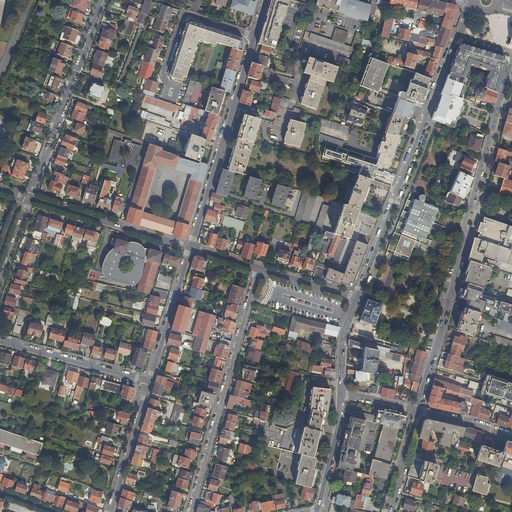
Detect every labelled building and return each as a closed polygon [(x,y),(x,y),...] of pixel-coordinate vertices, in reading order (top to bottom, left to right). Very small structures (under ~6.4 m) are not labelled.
[(85,5),(87,0),(74,0),(72,7),(85,12),(87,5),(85,5)] [(232,0),(230,9),(252,17),(257,0),(232,0)] [(270,0),(268,8),(279,11),(285,13),(288,0),(270,0)] [(336,11),(340,0),(316,0),(317,0),(315,4),(319,5),(336,12),(336,11)] [(367,18),(368,14),(370,6),(364,4),(356,1),(355,0),(355,3),(346,0),(340,0),(336,11),(344,14),(356,18),(366,21),(367,18)] [(389,3),(389,0),(371,0),(370,6),(368,14),(373,16),(376,4),(380,5),(381,1),(389,3)] [(416,11),(418,0),(389,0),(389,3),(388,6),(387,12),(393,14),(395,6),(408,8),(416,11)] [(443,12),(446,3),(430,0),(423,0),(421,10),(422,12),(425,13),(429,14),(430,14),(438,16),(442,17),(442,15),(443,12)] [(145,1),(141,9),(138,19),(136,23),(135,25),(142,28),(143,25),(147,15),(152,3),(145,1)] [(158,19),(168,22),(170,17),(169,16),(170,14),(171,14),(173,8),(162,5),(161,9),(158,19)] [(123,14),(121,18),(133,22),(134,18),(135,15),(136,16),(138,10),(129,6),(127,12),(126,16),(123,14)] [(279,11),(268,8),(266,16),(267,16),(267,17),(268,19),(267,22),(265,22),(265,23),(264,23),(263,27),(279,32),(281,28),(280,27),(282,21),(283,21),(285,13),(279,11)] [(80,23),(83,15),(73,11),(73,12),(71,12),(70,14),(72,15),(70,20),(80,23)] [(394,14),(393,14),(387,12),(380,37),(388,38),(388,35),(394,14)] [(158,19),(157,19),(154,29),(164,33),(168,22),(158,19)] [(430,23),(420,21),(418,26),(418,27),(424,29),(424,28),(428,29),(430,23)] [(125,34),(130,36),(132,31),(135,25),(134,25),(134,23),(130,22),(127,30),(125,34)] [(183,65),(198,24),(191,22),(186,24),(185,28),(183,35),(180,44),(170,74),(173,80),(178,82),(183,65)] [(202,42),(207,27),(198,24),(183,65),(178,82),(181,83),(183,77),(186,78),(193,54),(197,42),(198,42),(199,40),(202,42)] [(73,43),(78,31),(65,26),(61,38),(73,43)] [(105,27),(101,37),(111,41),(115,31),(111,29),(105,27)] [(232,48),(242,51),(244,44),(244,43),(241,38),(207,27),(202,42),(216,46),(217,43),(229,47),(232,48)] [(274,49),(279,32),(263,27),(257,43),(271,47),(274,49)] [(409,42),(413,42),(424,44),(436,47),(443,48),(450,29),(441,27),(440,31),(438,35),(436,34),(436,35),(434,34),(433,36),(424,32),(420,34),(420,37),(416,36),(416,35),(411,34),(409,42)] [(335,28),(331,40),(344,44),(348,33),(335,28)] [(398,36),(397,39),(407,41),(409,31),(399,29),(398,36)] [(356,48),(357,49),(359,44),(363,34),(356,32),(351,47),(356,48)] [(354,55),(356,48),(351,47),(344,44),(331,40),(311,33),(309,39),(326,45),(354,55)] [(155,38),(152,49),(159,51),(161,51),(164,41),(163,41),(165,37),(157,35),(156,38),(155,38)] [(111,41),(101,37),(98,45),(108,49),(111,41)] [(68,58),(72,47),(61,43),(57,54),(68,58)] [(271,47),(257,43),(256,47),(261,48),(259,55),(268,57),(271,47)] [(482,69),(489,53),(460,44),(453,63),(451,70),(466,76),(470,65),(482,69)] [(438,61),(443,48),(436,47),(433,54),(412,49),(410,54),(413,55),(418,56),(421,56),(430,58),(423,76),(431,79),(438,61)] [(149,48),(144,62),(154,65),(155,60),(157,60),(159,51),(152,49),(149,48)] [(225,91),(230,92),(233,79),(237,67),(242,51),(232,48),(219,89),(225,91)] [(98,50),(97,50),(93,63),(103,67),(107,54),(98,50)] [(412,69),(418,56),(413,55),(410,54),(407,53),(406,57),(405,60),(405,62),(391,57),(390,58),(389,58),(386,64),(387,64),(395,67),(397,63),(412,69)] [(487,89),(498,93),(506,63),(503,58),(501,57),(489,53),(482,69),(489,71),(486,82),(487,83),(486,88),(487,89)] [(268,57),(259,55),(256,64),(261,66),(266,67),(269,58),(268,57)] [(350,68),(352,62),(340,57),(337,64),(350,68)] [(64,66),(65,62),(53,58),(49,70),(59,74),(62,66),(64,66)] [(309,58),(304,71),(333,80),(337,68),(309,58)] [(367,65),(360,86),(375,91),(377,87),(380,87),(380,85),(381,86),(383,81),(381,81),(387,64),(386,64),(374,60),(371,60),(369,66),(367,65)] [(147,80),(150,81),(155,65),(154,65),(144,62),(139,77),(147,80)] [(256,64),(252,63),(247,77),(256,80),(257,78),(260,78),(263,68),(260,68),(261,66),(256,64)] [(94,65),(90,76),(101,80),(105,69),(94,65)] [(333,80),(304,71),(303,73),(310,76),(300,104),(316,110),(321,95),(326,81),(332,83),(333,80)] [(467,79),(465,78),(450,72),(433,119),(438,121),(438,122),(454,128),(455,125),(456,121),(458,113),(461,114),(464,106),(460,105),(462,99),(460,99),(467,79)] [(414,106),(421,108),(421,107),(414,105),(415,102),(423,104),(427,92),(427,91),(430,83),(431,79),(423,76),(415,73),(412,80),(411,80),(406,94),(401,92),(393,113),(408,118),(409,119),(414,106)] [(56,91),(60,79),(51,75),(51,76),(48,83),(46,87),(56,91)] [(143,94),(144,95),(154,98),(158,83),(150,81),(147,80),(143,94)] [(182,104),(188,106),(196,82),(190,80),(188,85),(182,104)] [(252,80),(249,90),(263,94),(263,92),(259,91),(261,83),(252,80)] [(100,99),(105,87),(92,83),(92,85),(90,84),(87,92),(89,93),(88,95),(100,99)] [(218,115),(225,91),(219,89),(216,88),(212,87),(205,111),(218,115)] [(495,104),(498,93),(487,89),(485,91),(484,90),(483,89),(481,88),(480,88),(478,89),(477,89),(476,91),(475,95),(474,98),(467,96),(465,99),(480,104),(481,99),(495,104)] [(51,105),(55,94),(46,91),(42,102),(51,105)] [(252,93),(243,91),(240,103),(250,106),(252,99),(250,99),(252,93)] [(206,139),(210,141),(218,116),(218,115),(205,111),(188,106),(182,104),(181,107),(171,104),(161,100),(159,100),(154,98),(144,95),(142,101),(150,104),(156,106),(175,112),(173,118),(177,119),(178,118),(182,119),(180,123),(192,127),(194,123),(192,122),(192,121),(191,120),(194,112),(207,117),(205,122),(202,121),(200,128),(202,129),(201,133),(202,133),(201,137),(205,139),(206,139)] [(270,112),(277,114),(279,108),(282,99),(275,97),(270,112)] [(289,100),(283,97),(282,99),(279,108),(286,109),(289,100)] [(88,105),(78,101),(74,110),(85,114),(88,105)] [(353,102),(349,114),(346,121),(360,126),(367,107),(353,102)] [(149,113),(138,109),(136,115),(141,117),(170,127),(171,123),(168,122),(169,119),(162,117),(149,113)] [(270,112),(260,109),(260,111),(265,113),(264,115),(272,117),(272,119),(266,118),(266,117),(263,116),(262,120),(274,123),(277,114),(270,112)] [(85,114),(74,110),(72,118),(82,122),(85,114)] [(36,121),(44,124),(47,115),(39,112),(36,121)] [(384,133),(385,133),(393,113),(392,113),(389,119),(384,133)] [(400,136),(401,136),(404,131),(405,130),(406,126),(406,125),(408,118),(393,113),(385,133),(385,134),(391,135),(395,134),(400,136)] [(260,119),(245,115),(244,118),(241,127),(244,127),(243,131),(240,130),(238,138),(253,143),(259,123),(260,119)] [(321,119),(320,125),(348,133),(350,127),(338,124),(329,121),(321,119)] [(290,120),(287,133),(289,133),(288,135),(286,135),(283,144),(299,148),(305,124),(290,120)] [(40,134),(44,124),(36,121),(32,131),(40,134)] [(134,138),(141,140),(146,124),(140,122),(134,138)] [(511,124),(506,122),(502,135),(511,138),(511,124)] [(84,130),(85,126),(77,123),(74,132),(77,133),(76,134),(81,136),(82,135),(83,135),(84,134),(85,134),(85,133),(85,132),(85,131),(84,130)] [(204,149),(203,149),(202,149),(205,139),(201,137),(191,134),(190,138),(190,139),(186,152),(186,151),(184,156),(198,160),(200,154),(202,154),(204,149)] [(337,148),(341,149),(343,142),(331,138),(319,134),(318,141),(326,144),(337,148)] [(383,171),(387,172),(389,167),(390,167),(391,164),(391,162),(392,159),(393,159),(394,156),(393,154),(397,145),(398,144),(399,141),(399,139),(400,136),(395,134),(391,135),(385,134),(384,136),(383,136),(380,144),(378,145),(377,148),(378,150),(377,153),(380,154),(378,160),(375,159),(377,160),(376,163),(385,166),(383,171)] [(76,138),(66,135),(65,139),(64,139),(62,144),(68,146),(67,148),(73,150),(76,141),(75,141),(76,138)] [(482,139),(471,135),(467,148),(479,152),(482,139)] [(32,153),(37,141),(26,137),(21,149),(32,153)] [(118,162),(116,167),(124,169),(128,170),(130,162),(133,163),(136,164),(141,145),(132,142),(132,141),(125,139),(124,141),(115,138),(108,159),(118,162)] [(253,143),(238,138),(232,158),(228,170),(234,172),(246,175),(246,174),(244,173),(249,158),(253,143)] [(170,140),(167,149),(173,151),(176,142),(170,140)] [(139,224),(151,228),(173,235),(185,239),(190,226),(189,226),(199,192),(200,192),(204,179),(208,164),(200,161),(199,163),(178,157),(178,156),(160,150),(161,147),(156,146),(150,143),(143,166),(134,195),(130,208),(130,207),(126,221),(138,225),(139,224)] [(70,150),(61,147),(58,155),(67,159),(70,150)] [(388,173),(387,172),(383,171),(374,168),(376,163),(377,160),(375,159),(362,155),(361,160),(344,155),(346,150),(341,149),(337,148),(336,152),(324,148),(322,156),(355,167),(356,166),(361,167),(361,169),(387,177),(388,173)] [(496,155),(505,158),(505,155),(507,156),(507,155),(509,155),(509,152),(498,149),(496,155)] [(67,159),(58,155),(55,163),(57,164),(64,167),(67,159)] [(495,162),(499,163),(510,167),(511,164),(505,162),(506,160),(504,160),(505,158),(496,155),(495,162)] [(462,164),(471,169),(474,162),(463,157),(461,160),(463,161),(462,164)] [(14,168),(26,172),(28,164),(17,160),(17,161),(14,159),(11,166),(14,168)] [(499,163),(495,175),(504,178),(506,179),(508,175),(510,173),(509,172),(510,167),(499,163)] [(64,167),(57,164),(54,174),(57,175),(55,181),(58,182),(60,183),(63,184),(68,186),(69,185),(69,183),(66,182),(66,181),(67,182),(69,178),(64,176),(66,168),(64,167)] [(116,167),(109,164),(108,168),(120,172),(123,173),(124,169),(116,167)] [(468,175),(471,169),(462,164),(459,171),(468,175)] [(23,180),(26,172),(14,168),(12,176),(23,180)] [(228,170),(223,168),(217,191),(216,193),(223,195),(227,196),(227,195),(228,192),(229,192),(231,186),(230,186),(234,172),(228,170)] [(463,199),(472,178),(459,172),(449,193),(450,193),(462,199),(463,199)] [(353,207),(359,209),(370,179),(369,179),(360,176),(357,175),(346,205),(353,207)] [(261,180),(250,176),(244,196),(255,200),(261,180)] [(504,195),(511,197),(511,181),(506,179),(504,178),(499,194),(504,195)] [(55,181),(52,180),(48,189),(54,191),(55,189),(60,191),(60,193),(66,195),(68,186),(63,184),(62,186),(58,184),(58,183),(58,182),(55,181)] [(104,181),(99,198),(99,199),(98,204),(109,207),(111,200),(104,198),(106,192),(107,192),(110,183),(104,181)] [(283,208),(289,187),(277,184),(271,204),(283,208)] [(68,186),(66,195),(77,198),(80,187),(78,186),(77,187),(69,185),(68,186)] [(86,188),(82,200),(93,203),(98,187),(90,185),(89,189),(86,188)] [(216,193),(213,192),(210,200),(220,203),(223,195),(216,193)] [(303,192),(295,220),(300,222),(301,222),(309,194),(303,192)] [(446,203),(458,208),(462,199),(450,193),(446,203)] [(309,194),(301,222),(307,224),(317,196),(309,194)] [(116,196),(112,209),(123,212),(126,204),(119,201),(120,197),(116,196)] [(397,233),(395,239),(399,240),(397,245),(390,243),(388,249),(395,251),(393,254),(408,260),(409,257),(412,258),(415,253),(411,251),(414,246),(417,247),(419,242),(416,241),(417,239),(419,239),(418,240),(421,241),(421,240),(424,242),(424,241),(426,242),(427,239),(426,238),(428,233),(430,233),(432,229),(439,232),(442,226),(434,223),(436,217),(434,217),(436,211),(438,212),(439,209),(437,209),(437,208),(434,207),(435,205),(430,203),(429,205),(424,203),(425,200),(425,198),(424,197),(423,196),(421,197),(420,197),(420,199),(420,200),(420,201),(415,199),(415,200),(413,199),(412,201),(407,199),(405,205),(412,208),(410,213),(403,211),(401,216),(407,219),(405,224),(399,221),(396,227),(401,229),(400,231),(402,232),(401,235),(397,233)] [(246,204),(243,202),(242,206),(239,205),(236,215),(246,218),(249,208),(246,207),(246,204)] [(226,207),(216,203),(214,210),(221,213),(222,208),(225,209),(226,207)] [(320,214),(315,227),(322,229),(324,222),(329,206),(323,204),(320,214)] [(349,238),(359,209),(353,207),(346,205),(344,204),(337,224),(334,234),(340,236),(342,237),(342,236),(349,238)] [(218,213),(208,209),(205,219),(216,223),(218,213)] [(39,215),(34,230),(43,233),(44,230),(48,218),(39,215)] [(242,231),(245,221),(234,218),(226,216),(225,215),(224,219),(222,224),(242,231)] [(511,226),(484,217),(483,220),(484,221),(483,224),(481,232),(511,242),(511,226)] [(63,223),(50,219),(48,226),(51,227),(51,229),(53,229),(53,228),(60,230),(63,223)] [(73,236),(75,227),(67,224),(64,233),(73,236)] [(83,239),(86,230),(75,227),(73,236),(72,240),(80,242),(81,238),(83,239)] [(34,230),(32,239),(39,241),(41,242),(43,233),(34,230)] [(97,246),(100,234),(86,230),(83,239),(81,246),(80,250),(82,251),(85,239),(88,240),(87,245),(96,248),(97,246)] [(330,232),(325,230),(323,235),(329,237),(329,236),(333,237),(331,243),(337,245),(339,238),(340,237),(340,236),(334,234),(330,233),(330,232)] [(511,242),(481,232),(480,233),(480,235),(478,235),(477,238),(510,250),(511,243),(511,242)] [(207,245),(215,247),(218,237),(219,236),(211,233),(207,245)] [(215,247),(215,248),(225,251),(228,240),(218,237),(215,247)] [(345,240),(339,238),(337,245),(333,256),(339,258),(345,240)] [(477,238),(476,238),(469,260),(469,261),(471,261),(480,264),(483,256),(511,265),(511,249),(510,249),(511,244),(511,243),(510,250),(477,238)] [(30,239),(26,251),(31,253),(32,251),(33,251),(32,254),(37,255),(39,249),(34,247),(35,244),(34,244),(35,241),(30,239)] [(104,272),(118,278),(125,255),(146,262),(138,291),(149,294),(161,253),(117,239),(104,272)] [(244,249),(241,256),(250,259),(255,245),(239,240),(237,247),(244,249)] [(337,245),(331,243),(325,241),(321,252),(329,255),(333,256),(337,245)] [(254,253),(265,256),(268,245),(257,242),(254,253)] [(286,263),(287,263),(291,249),(293,244),(285,242),(284,246),(285,247),(284,251),(280,250),(279,252),(278,251),(277,255),(278,255),(277,259),(282,261),(282,262),(283,263),(285,264),(286,263)] [(356,242),(348,262),(356,264),(360,266),(368,245),(364,243),(363,244),(356,242)] [(290,264),(299,266),(302,259),(296,257),(297,255),(299,251),(296,250),(297,245),(293,244),(291,249),(294,250),(290,264)] [(31,253),(26,251),(21,264),(26,266),(27,263),(28,263),(30,258),(33,259),(32,260),(35,261),(37,255),(32,254),(31,256),(30,256),(31,253)] [(168,264),(177,267),(180,258),(165,254),(162,263),(168,265),(168,264)] [(208,260),(207,259),(196,256),(193,258),(189,271),(200,274),(202,268),(206,269),(206,268),(209,269),(210,265),(212,265),(213,262),(208,261),(208,260)] [(303,267),(311,270),(314,261),(306,258),(303,267)] [(319,259),(313,276),(324,280),(325,279),(328,268),(329,267),(321,264),(322,261),(319,259)] [(469,272),(466,282),(467,282),(483,287),(486,279),(489,270),(490,267),(480,264),(471,261),(468,272),(469,272)] [(328,268),(325,279),(340,285),(341,283),(348,286),(350,282),(353,283),(360,266),(356,264),(348,262),(344,274),(328,268)] [(31,268),(20,265),(17,276),(16,276),(15,282),(25,284),(28,272),(31,273),(32,268),(31,268)] [(171,277),(159,273),(157,280),(171,284),(173,277),(171,277)] [(207,278),(195,274),(193,279),(194,279),(192,286),(195,287),(200,289),(203,281),(206,282),(207,278)] [(483,287),(467,282),(465,290),(460,288),(457,297),(466,300),(464,307),(479,312),(481,313),(483,306),(491,308),(488,315),(496,318),(498,319),(500,311),(510,315),(508,322),(511,323),(511,304),(481,295),(483,287)] [(11,283),(9,292),(19,295),(21,286),(11,283)] [(98,283),(96,291),(106,293),(108,285),(101,284),(98,283)] [(241,297),(244,288),(233,284),(227,301),(231,302),(234,303),(237,304),(240,296),(241,297)] [(203,290),(191,287),(188,297),(193,299),(200,301),(203,290)] [(160,297),(166,299),(168,291),(155,288),(152,295),(160,297)] [(148,303),(158,305),(160,297),(152,295),(151,295),(150,298),(145,297),(144,302),(148,303)] [(7,296),(4,305),(8,306),(14,307),(17,299),(7,296)] [(188,297),(185,296),(182,306),(191,308),(193,299),(188,297)] [(382,305),(367,300),(360,320),(374,325),(382,305)] [(226,310),(235,313),(237,306),(233,305),(234,303),(231,302),(230,306),(227,305),(227,306),(226,310)] [(156,315),(158,305),(148,303),(147,304),(148,305),(147,312),(156,315)] [(182,306),(179,305),(172,329),(183,332),(191,308),(182,306)] [(14,307),(8,306),(8,308),(5,307),(4,312),(6,313),(4,317),(12,320),(13,317),(14,318),(15,314),(18,315),(20,309),(14,307)] [(460,319),(475,324),(479,312),(464,307),(460,319)] [(18,315),(28,318),(30,312),(20,309),(18,315)] [(223,318),(228,320),(229,318),(233,319),(235,313),(226,310),(223,318)] [(192,335),(194,336),(198,337),(205,313),(199,311),(192,335)] [(153,328),(158,330),(159,327),(153,325),(156,316),(145,313),(142,324),(153,327),(153,328)] [(205,313),(198,337),(202,338),(208,340),(212,324),(214,316),(210,314),(205,313)] [(45,326),(51,328),(55,316),(49,315),(45,326)] [(293,315),(293,316),(288,334),(288,337),(296,339),(299,326),(336,336),(340,327),(293,315)] [(98,324),(110,327),(112,320),(100,316),(98,324)] [(218,329),(233,334),(236,322),(228,320),(223,318),(220,317),(219,317),(217,322),(219,322),(218,326),(219,326),(218,329)] [(497,326),(511,330),(511,323),(508,322),(498,319),(496,318),(494,324),(498,325),(497,326)] [(472,334),(475,324),(460,319),(456,331),(472,336),(473,335),(472,334)] [(28,334),(28,335),(39,338),(39,336),(40,337),(43,326),(31,323),(28,333),(28,334)] [(15,325),(13,332),(20,333),(22,327),(15,325)] [(252,327),(249,336),(252,337),(257,339),(260,329),(252,327)] [(286,330),(274,327),(272,332),(284,335),(286,330)] [(51,328),(49,337),(63,341),(66,332),(51,328)] [(146,338),(155,341),(158,332),(148,329),(146,338)] [(84,333),(81,342),(93,345),(96,336),(84,333)] [(182,337),(170,334),(168,342),(172,344),(179,346),(196,351),(199,352),(202,338),(198,337),(194,336),(193,339),(195,340),(194,344),(189,342),(187,346),(188,343),(184,342),(183,345),(182,345),(180,344),(182,337)] [(451,348),(449,354),(459,357),(461,351),(462,351),(466,338),(460,336),(459,338),(454,337),(451,347),(451,348)] [(511,349),(511,341),(494,336),(492,343),(511,349)] [(68,346),(71,347),(73,338),(69,337),(68,341),(65,340),(64,346),(68,347),(68,346)] [(252,337),(249,348),(259,351),(263,341),(257,339),(252,337)] [(73,338),(71,347),(74,348),(78,349),(79,344),(77,344),(77,342),(80,343),(81,340),(73,338)] [(143,347),(152,350),(155,341),(146,338),(143,347)] [(204,353),(208,340),(202,338),(199,352),(204,353)] [(491,346),(492,343),(479,338),(478,342),(491,346)] [(348,339),(348,347),(355,348),(359,349),(363,350),(364,346),(375,349),(376,346),(375,345),(375,346),(373,345),(374,344),(371,343),(366,342),(365,341),(365,344),(348,339)] [(303,350),(310,353),(313,347),(308,345),(308,344),(298,341),(296,347),(303,350)] [(120,342),(117,352),(122,353),(125,353),(129,355),(132,346),(132,345),(120,342)] [(216,356),(225,359),(229,346),(219,343),(218,347),(216,346),(215,348),(212,355),(216,356)] [(179,346),(172,344),(171,348),(167,361),(168,362),(175,364),(177,357),(180,357),(180,354),(178,353),(179,350),(178,350),(179,346)] [(93,346),(91,353),(100,355),(101,349),(103,350),(103,348),(93,346)] [(377,356),(404,362),(405,356),(389,352),(375,349),(364,346),(361,371),(370,373),(375,373),(376,363),(377,363),(378,360),(377,360),(377,356)] [(145,358),(147,350),(136,347),(133,360),(135,360),(134,363),(137,364),(137,366),(142,367),(145,358)] [(259,351),(249,348),(246,359),(258,362),(261,352),(259,351)] [(116,351),(107,349),(105,357),(114,359),(116,351)] [(424,359),(426,352),(417,350),(415,356),(424,359)] [(12,355),(2,352),(0,357),(0,362),(9,365),(12,355)] [(448,354),(445,361),(454,363),(455,359),(462,362),(463,358),(459,357),(449,354),(448,354)] [(25,359),(15,356),(13,365),(15,366),(15,369),(19,370),(19,367),(22,368),(25,359)] [(222,363),(224,364),(225,359),(216,356),(215,360),(214,360),(212,369),(218,370),(219,366),(220,366),(221,366),(222,363)] [(423,365),(424,359),(415,356),(414,359),(413,358),(412,359),(411,361),(423,365)] [(320,366),(330,368),(331,360),(322,358),(320,366)] [(35,361),(26,359),(23,368),(32,371),(35,361)] [(440,359),(438,366),(459,373),(460,367),(458,366),(459,365),(454,363),(445,361),(440,359)] [(421,371),(423,365),(411,361),(410,363),(411,364),(413,365),(412,368),(421,371)] [(175,364),(168,362),(165,371),(171,373),(170,374),(175,375),(178,365),(175,364)] [(244,365),(243,371),(245,371),(243,377),(252,380),(255,368),(244,365)] [(324,376),(335,378),(335,369),(330,368),(320,366),(313,365),(313,366),(310,365),(309,371),(312,371),(312,370),(324,373),(324,376)] [(419,377),(421,371),(412,368),(406,366),(405,373),(411,374),(419,377)] [(58,373),(45,369),(42,382),(54,385),(58,373)] [(210,381),(219,383),(222,371),(218,370),(212,369),(211,369),(208,380),(210,381)] [(347,370),(347,373),(355,374),(355,379),(356,381),(370,381),(370,373),(361,371),(347,370)] [(79,373),(69,371),(66,379),(77,382),(79,373)] [(294,390),(299,373),(290,371),(284,393),(286,394),(293,395),(294,390)] [(164,373),(159,372),(155,384),(164,387),(181,392),(183,383),(179,382),(179,385),(174,383),(175,382),(173,381),(172,383),(166,381),(167,378),(163,377),(164,373)] [(415,392),(419,377),(411,374),(405,373),(403,387),(406,389),(415,392)] [(511,383),(507,381),(507,382),(498,379),(486,375),(484,381),(483,384),(481,391),(485,392),(485,394),(501,399),(502,397),(506,398),(505,400),(510,402),(511,401),(511,383)] [(90,379),(79,376),(74,397),(75,397),(79,398),(82,386),(87,387),(90,379)] [(101,379),(92,377),(89,390),(87,396),(92,398),(94,389),(96,384),(100,385),(101,379)] [(471,397),(473,398),(478,383),(470,381),(467,390),(447,384),(448,383),(434,379),(433,385),(444,388),(446,389),(448,390),(462,394),(471,397)] [(132,400),(135,389),(103,380),(101,389),(123,395),(122,398),(132,400)] [(251,384),(237,380),(235,388),(248,391),(249,392),(251,384)] [(207,390),(216,392),(219,383),(210,381),(207,390)] [(0,390),(15,395),(17,389),(0,384),(0,390)] [(164,387),(155,384),(153,390),(151,396),(160,398),(162,392),(163,392),(164,391),(162,390),(164,387)] [(380,395),(393,398),(394,390),(382,387),(376,385),(376,386),(374,393),(380,394),(380,395)] [(430,407),(458,413),(460,403),(452,401),(441,398),(440,397),(442,389),(443,390),(444,388),(433,385),(428,402),(427,403),(429,406),(430,407)] [(248,391),(235,388),(233,396),(246,399),(248,391)] [(305,391),(298,390),(297,405),(303,407),(305,391)] [(200,404),(211,407),(214,394),(205,392),(201,391),(198,403),(200,404)] [(318,410),(327,412),(328,406),(329,392),(312,391),(310,408),(318,410)] [(290,404),(293,395),(286,394),(284,402),(290,404)] [(464,401),(470,402),(471,397),(462,394),(461,397),(461,401),(464,402),(464,401)] [(233,396),(230,395),(226,408),(232,409),(234,401),(249,406),(251,400),(246,399),(233,396)] [(160,402),(151,399),(148,408),(164,412),(164,411),(158,409),(160,402)] [(477,417),(480,407),(482,401),(477,399),(475,404),(471,416),(477,417)] [(458,413),(466,415),(468,409),(467,408),(464,408),(464,405),(465,402),(464,402),(461,401),(460,403),(458,413)] [(176,403),(173,415),(179,417),(180,413),(182,409),(182,405),(176,403)] [(269,414),(271,406),(261,403),(260,405),(262,406),(261,412),(269,414)] [(322,432),(327,412),(318,410),(310,408),(305,407),(303,411),(310,413),(306,426),(304,426),(304,427),(322,432)] [(477,417),(487,421),(489,411),(480,407),(477,417)] [(164,412),(148,408),(144,420),(152,423),(153,423),(155,418),(156,419),(157,417),(155,417),(157,413),(160,414),(160,413),(163,414),(164,412)] [(194,416),(204,419),(206,410),(197,408),(194,416)] [(404,413),(381,408),(377,423),(383,425),(399,429),(400,429),(404,413)] [(256,410),(254,418),(259,419),(267,421),(267,420),(268,418),(269,414),(261,412),(256,410)] [(365,420),(372,422),(374,416),(352,410),(350,416),(351,417),(365,420)] [(125,424),(128,413),(119,411),(117,418),(122,419),(121,422),(125,424)] [(229,414),(227,420),(235,423),(236,418),(237,418),(238,417),(237,417),(237,416),(229,414)] [(496,424),(506,427),(507,425),(510,418),(499,414),(496,424)] [(179,417),(173,415),(169,428),(175,430),(177,425),(179,417)] [(201,427),(204,419),(194,416),(193,421),(193,422),(192,425),(201,427)] [(363,433),(365,420),(351,417),(347,431),(346,431),(345,435),(346,436),(343,447),(342,447),(341,451),(342,451),(340,457),(341,458),(338,468),(345,470),(352,471),(354,464),(355,464),(356,460),(355,459),(362,433),(363,433)] [(464,430),(465,427),(449,424),(426,418),(423,420),(418,438),(423,439),(427,440),(427,438),(430,429),(432,429),(432,430),(442,432),(441,438),(440,438),(439,444),(448,447),(451,436),(452,431),(455,432),(454,435),(461,437),(462,435),(464,430)] [(264,431),(267,421),(259,419),(256,429),(264,431)] [(152,423),(144,420),(141,431),(147,433),(147,432),(150,432),(151,432),(152,427),(151,427),(152,424),(152,423)] [(235,423),(227,420),(224,430),(232,432),(233,429),(234,429),(235,428),(234,427),(235,423)] [(261,444),(316,458),(322,432),(304,427),(302,433),(275,426),(276,423),(267,420),(267,421),(264,431),(262,440),(261,444)] [(105,433),(116,437),(120,425),(108,422),(105,433)] [(399,429),(383,425),(379,440),(373,460),(372,459),(368,475),(377,477),(386,479),(388,473),(389,469),(390,464),(389,464),(399,429)] [(466,430),(464,430),(462,435),(473,439),(476,430),(473,429),(467,427),(466,430)] [(0,428),(0,442),(11,446),(39,455),(43,443),(25,437),(0,428)] [(224,430),(222,429),(219,437),(220,438),(227,439),(230,440),(232,432),(224,430)] [(484,433),(476,430),(473,439),(472,439),(480,442),(484,433)] [(200,434),(191,432),(188,441),(197,444),(200,434)] [(150,437),(140,434),(137,443),(147,446),(150,437)] [(100,443),(105,445),(107,446),(110,438),(103,436),(102,437),(101,442),(100,443)] [(427,440),(423,439),(422,444),(423,444),(422,450),(429,452),(431,452),(434,442),(432,442),(427,440)] [(511,442),(506,440),(502,452),(511,455),(511,442)] [(147,446),(137,443),(133,456),(143,459),(147,446)] [(240,452),(246,454),(248,445),(240,443),(238,452),(240,452)] [(313,468),(316,458),(261,444),(258,457),(257,458),(260,459),(292,467),(314,473),(315,469),(313,468)] [(113,456),(115,448),(107,446),(105,445),(102,452),(113,456)] [(495,450),(481,445),(477,458),(485,461),(498,465),(502,453),(495,450)] [(235,451),(220,447),(219,452),(220,452),(218,458),(232,462),(235,451)] [(190,459),(194,460),(195,456),(196,451),(187,448),(184,457),(190,459)] [(431,452),(429,452),(420,450),(419,454),(422,455),(421,458),(427,460),(426,461),(433,463),(436,454),(431,452)] [(112,458),(112,457),(102,454),(100,461),(110,464),(111,461),(113,461),(114,459),(112,458)] [(190,459),(184,457),(174,454),(172,463),(188,468),(190,459)] [(143,459),(133,456),(131,463),(141,466),(143,459)] [(426,461),(413,457),(407,477),(431,484),(437,464),(433,463),(426,461)] [(296,475),(294,483),(304,486),(310,487),(314,473),(292,467),(260,459),(257,458),(256,463),(256,465),(296,475)] [(244,471),(252,474),(254,473),(256,465),(256,463),(248,461),(244,471)] [(227,466),(217,464),(213,477),(223,480),(227,466)] [(511,485),(511,468),(497,466),(492,480),(511,486),(511,485)] [(188,479),(190,472),(177,468),(174,477),(178,478),(182,479),(182,477),(188,479)] [(360,478),(361,473),(352,471),(345,470),(342,480),(355,483),(356,477),(360,478)] [(137,475),(129,472),(126,481),(135,484),(137,475)] [(487,475),(484,473),(482,477),(477,475),(472,490),(484,494),(487,484),(484,483),(487,475)] [(4,478),(1,485),(11,489),(14,482),(4,478)] [(187,485),(188,481),(182,479),(178,478),(176,486),(185,488),(186,485),(187,485)] [(211,479),(208,489),(216,491),(217,487),(219,488),(219,486),(218,486),(219,481),(211,479)] [(362,496),(368,497),(371,485),(371,484),(372,480),(367,480),(366,483),(364,483),(361,496),(362,496)] [(18,482),(15,490),(25,494),(28,486),(18,482)] [(420,496),(423,485),(413,482),(409,493),(420,496)] [(35,483),(30,496),(40,500),(44,492),(40,490),(41,486),(40,485),(35,483)] [(312,498),(314,488),(310,487),(304,486),(300,498),(307,500),(308,497),(310,498),(312,498)] [(88,504),(98,507),(103,492),(93,489),(90,500),(88,499),(87,503),(88,504)] [(135,492),(124,489),(121,497),(132,501),(135,492)] [(179,510),(183,493),(180,492),(172,490),(167,507),(168,507),(179,510)] [(348,508),(351,508),(353,509),(356,494),(357,491),(352,490),(350,498),(351,498),(348,508)] [(221,495),(208,491),(206,499),(214,502),(214,503),(217,504),(218,503),(220,497),(221,495)] [(45,492),(42,500),(46,502),(47,500),(53,502),(55,496),(52,494),(46,492),(45,492)] [(274,496),(276,508),(285,507),(282,494),(274,496)] [(353,509),(361,510),(363,500),(360,500),(362,496),(361,496),(356,494),(353,509)] [(454,499),(453,501),(452,504),(462,507),(465,498),(453,494),(452,498),(454,499)] [(52,504),(60,507),(64,497),(62,496),(60,496),(59,496),(58,496),(56,495),(55,496),(53,502),(52,504)] [(351,498),(350,498),(337,495),(336,499),(335,504),(348,508),(351,498)] [(361,510),(368,511),(370,511),(372,505),(370,502),(368,502),(368,497),(362,496),(360,500),(363,500),(361,510)] [(128,511),(132,501),(121,497),(118,506),(123,508),(122,510),(123,511),(125,511),(128,511)] [(416,502),(405,499),(403,508),(413,511),(416,502)] [(64,508),(73,511),(77,511),(79,507),(80,504),(67,500),(64,508)] [(261,509),(262,511),(275,509),(273,500),(269,501),(269,502),(260,503),(261,509)] [(261,509),(260,503),(260,502),(257,502),(257,501),(252,502),(252,503),(250,504),(251,509),(253,509),(254,510),(261,509)]
